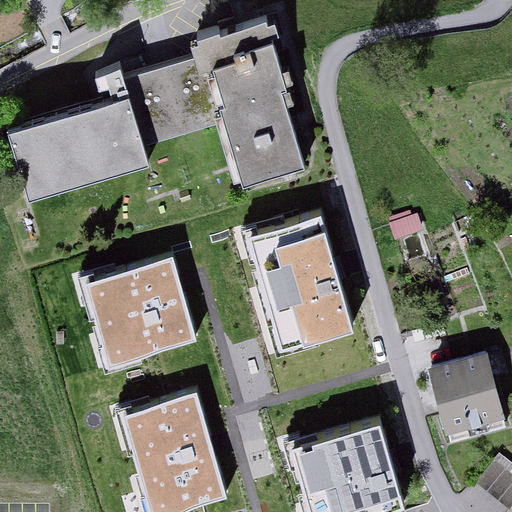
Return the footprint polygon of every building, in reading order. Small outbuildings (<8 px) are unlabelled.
[(201,58),(143,74),(161,142),(222,126),(240,189),(315,168),(275,20),(197,42),(201,58)] [(158,165),(135,92),(13,130),(36,203),(158,165)] [(400,239),(429,228),(422,210),(393,220),(400,239)] [(314,217),(242,239),(276,347),(347,325),(314,217)] [(163,259),(87,281),(108,357),(185,336),(163,259)] [(511,415),(495,351),(434,367),(454,442),(511,426),(511,415)] [(189,396),(122,415),(148,511),(215,492),(189,396)] [(380,428),(298,447),(313,511),(359,511),(398,503),(380,428)] [(511,506),(511,465),(502,456),(481,478),(511,506)]
